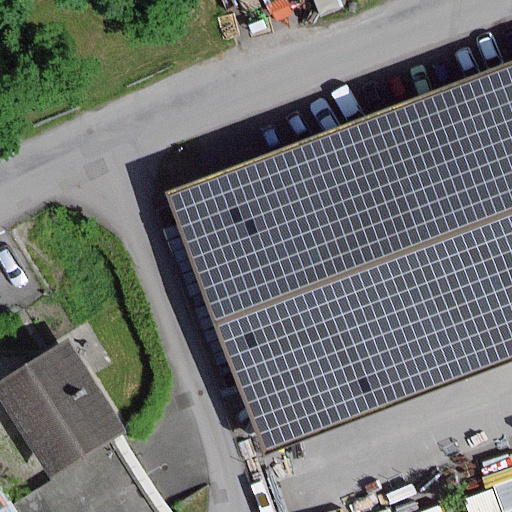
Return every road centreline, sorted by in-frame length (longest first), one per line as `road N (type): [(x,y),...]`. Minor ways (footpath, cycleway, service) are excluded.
road 1 (unclassified): [(485,0),(102,149)]
road 2 (unclassified): [(102,149),(161,275),(238,511)]
